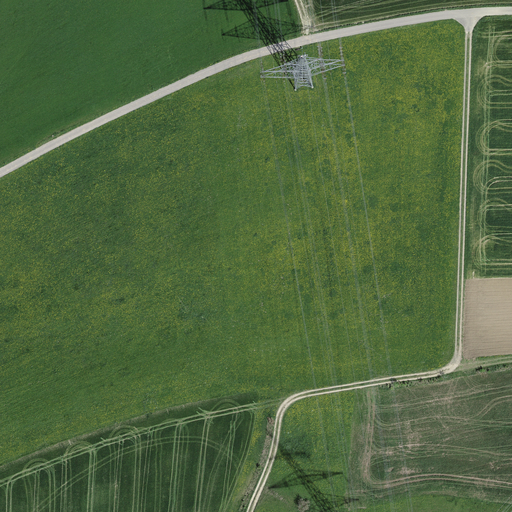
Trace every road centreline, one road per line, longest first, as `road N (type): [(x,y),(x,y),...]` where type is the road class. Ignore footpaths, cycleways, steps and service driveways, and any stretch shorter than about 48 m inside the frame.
road 1 (track): [(469,12),(457,362),(297,395),(281,410),(274,454),(248,511)]
road 2 (unclassified): [(511,10),(281,47),(0,173)]
